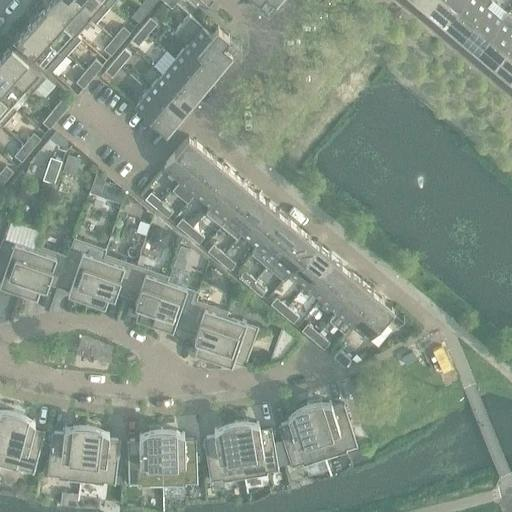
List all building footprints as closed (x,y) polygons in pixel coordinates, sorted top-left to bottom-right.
[(51,0),(46,7),(75,33),(89,16),(71,0),(51,0)] [(71,0),(89,16),(96,23),(111,7),(104,0),(103,0),(71,0)] [(144,0),(142,3),(149,10),(157,0),(144,0)] [(420,0),(430,8),(437,0),(420,0)] [(437,0),(430,8),(446,21),(463,0),(437,0)] [(463,0),(446,21),(462,35),(490,0),(463,0)] [(492,0),(490,0),(462,35),(477,48),(507,13),(492,0)] [(131,15),(139,22),(149,10),(142,3),(131,15)] [(32,23),(66,54),(81,38),(75,33),(46,7),(32,23)] [(511,16),(507,13),(477,48),(493,61),(511,38),(511,16)] [(182,22),(226,58),(237,44),(229,37),(230,36),(218,26),(212,33),(189,14),(182,22)] [(150,17),(137,32),(144,38),(157,23),(150,17)] [(188,42),(184,47),(214,72),(226,58),(182,22),(175,31),(188,42)] [(16,39),(45,65),(51,71),(66,54),(32,23),(16,39)] [(123,26),(113,37),(121,43),(130,32),(123,26)] [(137,32),(131,39),(138,45),(144,38),(137,32)] [(104,49),(111,55),(121,43),(113,37),(104,49)] [(511,38),(493,61),(509,74),(511,70),(511,38)] [(12,45),(0,57),(0,64),(25,88),(31,94),(33,92),(47,76),(12,45)] [(172,61),(202,86),(214,72),(184,47),(172,61)] [(124,48),(113,61),(120,67),(131,54),(124,48)] [(95,59),(85,70),(93,76),(103,65),(95,59)] [(113,61),(105,71),(112,76),(120,67),(113,61)] [(160,76),(190,100),(202,86),(172,61),(160,76)] [(0,64),(0,93),(11,103),(12,103),(17,108),(31,94),(25,88),(0,64)] [(76,82),(83,88),(93,76),(85,70),(76,82)] [(148,90),(178,115),(190,100),(160,76),(148,90)] [(165,130),(166,129),(178,115),(148,90),(136,105),(165,130)] [(0,93),(0,123),(2,125),(17,108),(12,103),(11,103),(0,93)] [(62,99),(52,110),(59,116),(69,105),(62,99)] [(42,122),(50,128),(59,116),(52,110),(42,122)] [(55,130),(48,138),(59,146),(57,148),(66,151),(69,142),(55,130)] [(34,132),(24,143),(32,149),(41,138),(34,132)] [(189,135),(164,165),(180,179),(205,149),(189,135)] [(15,155),(22,161),(32,149),(24,143),(15,155)] [(205,149),(180,179),(196,192),(221,163),(205,149)] [(63,169),(75,173),(80,157),(68,154),(63,169)] [(51,156),(43,179),(54,183),(62,160),(51,156)] [(221,163),(196,192),(211,205),(236,175),(221,163)] [(6,165),(0,171),(0,178),(4,182),(14,171),(6,165)] [(212,206),(206,213),(221,225),(252,189),(236,175),(211,205),(212,206)] [(109,184),(105,197),(119,202),(124,190),(109,184)] [(252,189),(221,225),(237,238),(267,202),(252,189)] [(145,198),(156,208),(162,201),(151,191),(145,198)] [(156,208),(168,217),(174,210),(162,201),(156,208)] [(267,202),(237,238),(237,239),(243,232),(258,245),(283,215),(267,202)] [(153,216),(151,222),(164,227),(165,223),(154,213),(153,216)] [(258,245),(252,252),(268,265),(274,258),(299,228),(283,215),(258,245)] [(176,224),(188,234),(193,227),(182,217),(176,224)] [(0,279),(1,280),(0,283),(21,290),(35,248),(36,243),(40,230),(12,221),(6,238),(3,237),(0,244),(0,279)] [(188,234),(199,243),(205,236),(193,227),(188,234)] [(274,258),(268,265),(284,279),(290,271),(315,241),(299,228),(274,258)] [(69,254),(58,285),(69,289),(68,292),(89,299),(103,257),(104,252),(106,246),(74,235),(68,254),(69,254)] [(315,241),(290,271),(305,284),(330,255),(315,241)] [(35,248),(21,290),(37,296),(41,283),(46,285),(48,282),(58,285),(69,254),(68,254),(36,243),(35,248)] [(208,251),(219,260),(225,253),(213,244),(208,251)] [(181,245),(177,255),(188,259),(192,249),(181,245)] [(103,257),(89,299),(105,305),(109,293),(114,294),(116,291),(126,294),(137,263),(104,252),(103,257)] [(219,260),(230,269),(236,262),(225,253),(219,260)] [(330,255),(305,284),(321,297),(346,268),(330,255)] [(137,263),(126,294),(136,298),(135,301),(140,303),(136,316),(152,321),(167,279),(168,279),(169,275),(137,263)] [(212,267),(204,277),(211,282),(215,281),(221,274),(212,267)] [(346,268),(321,297),(337,310),(362,281),(346,268)] [(239,277),(250,286),(256,279),(245,270),(239,277)] [(167,279),(152,321),(173,328),(174,325),(185,329),(196,298),(199,290),(168,279),(167,279)] [(250,286),(261,296),(267,289),(256,279),(250,286)] [(337,310),(329,319),(345,332),(352,324),(377,294),(362,281),(337,310)] [(377,294),(352,324),(369,337),(382,321),(386,324),(395,313),(392,310),(394,308),(377,294)] [(271,303),(282,313),(288,306),(276,296),(271,303)] [(196,298),(185,329),(195,333),(194,336),(199,338),(195,351),(211,356),(226,314),(227,314),(228,309),(196,298)] [(282,313),(293,322),(299,315),(288,306),(282,313)] [(226,314),(211,356),(232,363),(233,360),(245,364),(258,325),(227,314),(226,314)] [(307,322),(302,329),(313,339),(319,332),(307,322)] [(313,339),(324,348),(330,341),(319,332),(313,339)] [(275,344),(270,360),(281,357),(288,349),(275,344)] [(334,356),(345,366),(351,359),(339,349),(334,356)] [(308,403),(325,456),(347,449),(346,447),(356,444),(356,445),(357,445),(344,403),(343,403),(343,404),(333,407),(331,401),(327,401),(322,400),(317,401),(312,402),(308,403)] [(303,461),(303,463),(325,456),(308,403),(303,405),(299,407),(295,409),(291,412),(288,415),(290,421),(280,424),(280,423),(279,424),(292,466),(293,465),(293,464),(303,461)] [(0,464),(15,410),(10,409),(5,408),(0,408),(0,407),(0,464)] [(15,410),(0,464),(22,470),(23,468),(32,470),(32,471),(33,472),(45,429),(44,429),(43,429),(33,427),(35,421),(32,418),(28,415),(23,413),(19,411),(15,410)] [(236,420),(245,476),(267,472),(267,470),(277,468),(277,469),(279,469),(271,426),(270,426),(260,428),(259,422),(254,421),(250,420),(245,419),(240,420),(236,420)] [(222,477),(222,479),(245,476),(236,420),(231,421),(227,423),(222,424),(218,427),(214,429),(214,430),(215,435),(205,437),(204,437),(211,480),(212,480),(212,479),(222,477)] [(58,475),(58,477),(81,480),(87,424),(83,423),(78,423),(73,424),(69,425),(64,426),(64,427),(64,433),(53,431),(52,431),(47,474),(48,475),(48,473),(58,475)] [(87,424),(81,480),(103,482),(104,480),(114,481),(114,482),(115,482),(120,439),(119,439),(108,438),(109,432),(105,429),(100,427),(96,425),(92,424),(87,424)] [(140,482),(140,484),(163,484),(162,427),(157,428),(152,428),(148,430),(143,431),(139,433),(139,434),(139,439),(129,440),(129,439),(128,439),(129,483),(130,483),(130,482),(140,482)] [(162,427),(163,484),(186,483),(186,481),(196,480),(196,481),(197,481),(196,438),(195,438),(185,438),(184,433),(185,432),(180,430),(176,429),(171,428),(166,427),(162,427)]
